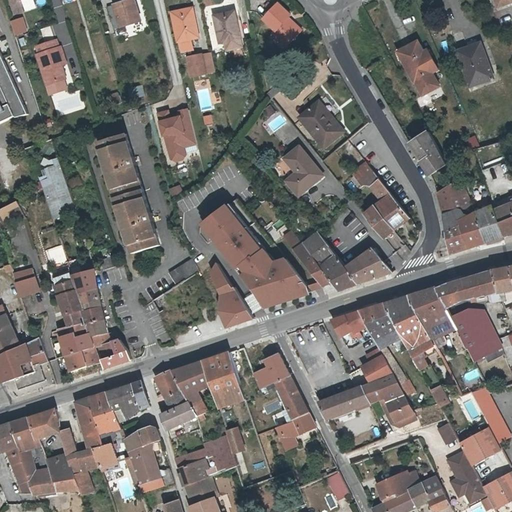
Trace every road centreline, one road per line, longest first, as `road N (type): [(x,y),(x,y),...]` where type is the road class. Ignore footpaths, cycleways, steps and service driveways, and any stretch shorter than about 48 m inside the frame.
road 1 (residential): [(331,12),(337,44),(365,98),(425,190),(432,229),(416,278)]
road 2 (residential): [(370,511),(275,325)]
road 3 (unclassified): [(64,395),(25,221)]
road 4 (unclassified): [(143,368),(188,511)]
road 5 (primary): [(416,278),(275,325)]
road 6 (primary): [(275,325),(143,368)]
